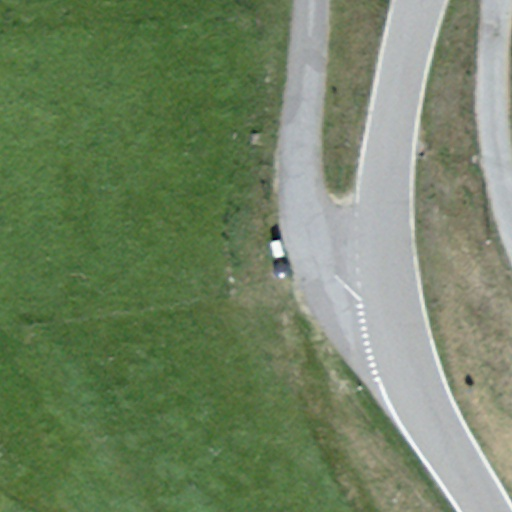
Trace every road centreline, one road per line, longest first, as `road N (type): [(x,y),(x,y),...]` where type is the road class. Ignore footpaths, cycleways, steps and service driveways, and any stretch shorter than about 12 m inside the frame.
road 1 (unclassified): [(310,0),(303,186),(311,225),(338,284),(389,303)]
road 2 (tertiary): [(389,303),(384,221),(425,0)]
road 3 (tertiary): [(485,511),(424,409),(389,303)]
